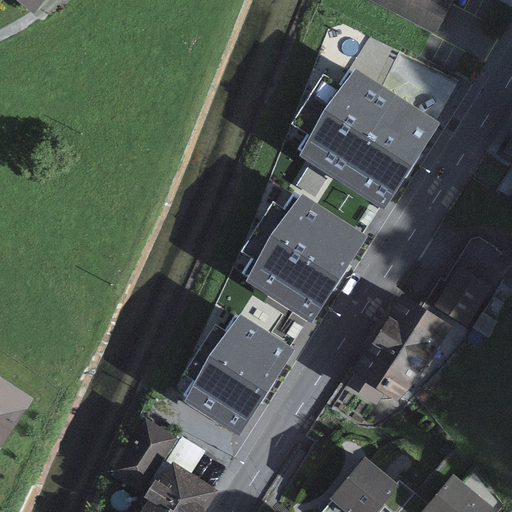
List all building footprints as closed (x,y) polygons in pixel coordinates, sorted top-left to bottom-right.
[(21,0),(32,9),(39,0),(21,0)] [(453,0),(374,0),(438,32),(453,0)] [(438,117),(353,64),(299,149),(384,202),(438,117)] [(511,133),(503,145),(511,151),(511,133)] [(241,279),(315,323),(367,234),(297,193),(288,208),(272,199),(244,248),(255,255),(241,279)] [(494,287),(459,265),(435,303),(469,325),(494,287)] [(447,324),(408,299),(361,371),(399,397),(447,324)] [(184,396),(240,432),(294,348),(239,313),(226,333),(215,326),(188,369),(197,375),(184,396)] [(0,447),(35,395),(0,371),(0,447)] [(177,437),(147,418),(111,471),(144,492),(177,437)] [(204,511),(218,490),(173,460),(160,480),(156,478),(144,496),(148,499),(139,511),(204,511)] [(369,461),(338,499),(354,511),(375,511),(398,485),(369,461)] [(455,481),(428,511),(484,511),(488,509),(455,481)]
